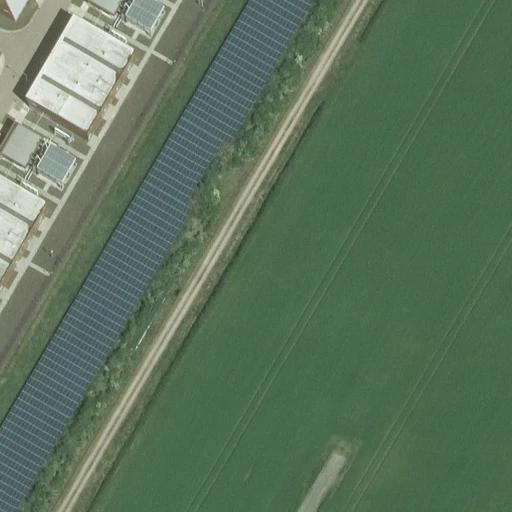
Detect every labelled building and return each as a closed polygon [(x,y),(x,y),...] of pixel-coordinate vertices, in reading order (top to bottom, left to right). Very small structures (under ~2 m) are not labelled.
[(0,0),(0,15),(15,24),(29,0),(0,0)] [(89,0),(87,4),(116,19),(125,0),(89,0)] [(136,0),(124,24),(151,37),(164,13),(139,0),(136,0)] [(88,145),(136,61),(77,27),(29,110),(88,145)] [(15,126),(0,151),(0,156),(26,172),(43,142),(15,126)] [(51,151),(36,174),(61,190),(76,167),(51,151)] [(0,295),(48,214),(0,185),(0,295)]
